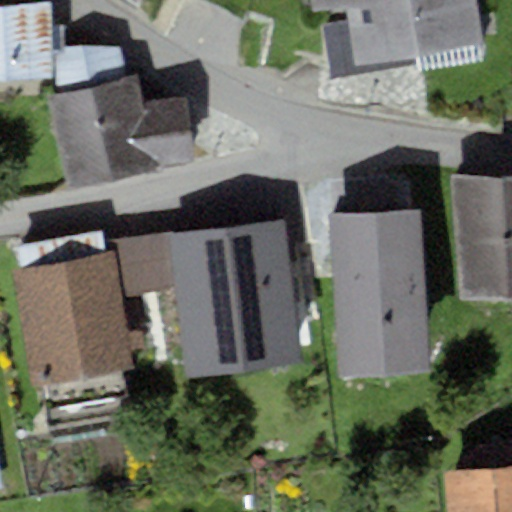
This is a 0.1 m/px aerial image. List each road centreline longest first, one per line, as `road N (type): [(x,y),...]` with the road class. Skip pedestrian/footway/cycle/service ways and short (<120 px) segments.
road 1 (residential): [(0,215),(114,198),(337,145)]
road 2 (residential): [(337,145),(245,103),(79,0)]
road 3 (residential): [(337,145),(511,155)]
